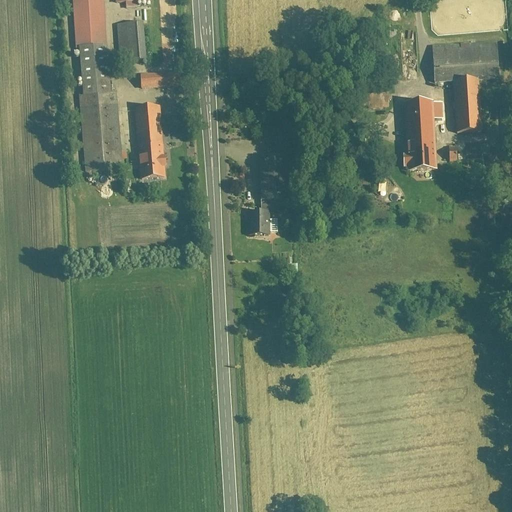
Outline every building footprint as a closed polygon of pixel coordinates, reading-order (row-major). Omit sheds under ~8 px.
[(103,0),(73,0),(76,45),(107,43),(103,0)] [(144,24),(118,26),(121,63),(147,61),(144,24)] [(497,43),(433,47),(435,85),(455,84),(480,82),(499,81),(497,43)] [(108,45),(80,48),(83,96),(111,94),(108,45)] [(181,74),(142,76),(143,90),(182,87),(181,74)] [(455,84),(458,133),(482,131),(480,82),(455,84)] [(80,96),(86,169),(122,166),(116,93),(111,94),(83,96),(80,96)] [(388,109),(387,97),(360,98),(360,107),(367,107),(368,110),(388,109)] [(433,103),(406,105),(409,158),(405,158),(405,169),(409,168),(409,174),(437,172),(433,103)] [(160,106),(135,108),(141,181),(166,179),(160,106)] [(287,156),(260,158),(263,201),(275,200),(290,199),(287,156)] [(269,213),(276,213),(275,200),(263,201),(264,214),(269,213)] [(248,215),(250,236),(270,235),(269,213),(264,214),(248,215)]
